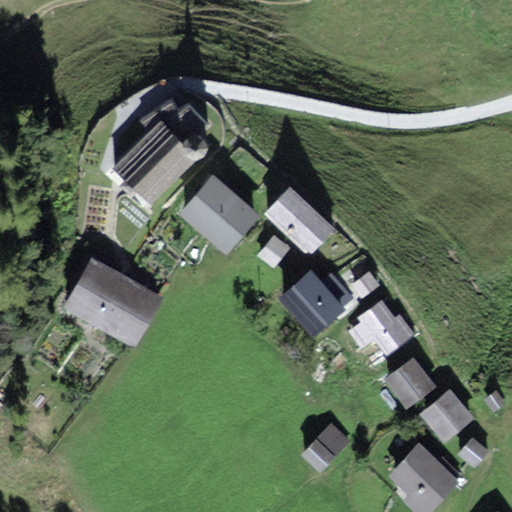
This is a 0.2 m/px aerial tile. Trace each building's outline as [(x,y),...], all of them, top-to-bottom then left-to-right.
[(137,192),(149,204),(206,146),(172,112),(115,170),(126,181),(121,186),(132,197),(137,192)] [(210,181),(183,213),(227,251),(254,219),(210,181)] [(330,232),(289,192),(269,213),(310,253),(330,232)] [(286,251),(273,240),(262,254),(275,265),(286,251)] [(130,339),(152,299),(86,263),(64,304),(130,339)] [(301,270),(275,294),(307,329),(333,306),(301,270)] [(364,273),(349,283),(358,296),(373,286),(364,273)] [(377,300),(357,318),(376,340),(397,322),(377,300)] [(407,359),(383,377),(400,399),(424,382),(407,359)] [(441,393),(420,411),(442,436),(463,418),(441,393)] [(328,428),(303,453),(317,467),(342,441),(328,428)] [(469,439),(458,452),(473,465),(484,452),(469,439)] [(450,483),(416,447),(389,474),(422,509),(450,483)]
